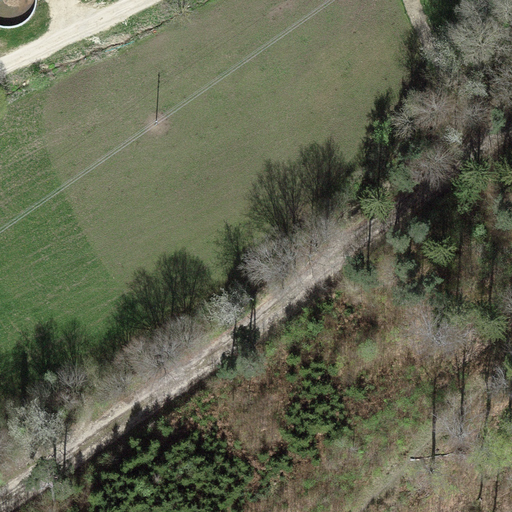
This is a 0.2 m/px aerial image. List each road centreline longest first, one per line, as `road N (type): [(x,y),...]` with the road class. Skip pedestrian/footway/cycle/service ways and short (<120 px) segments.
road 1 (track): [(0,511),(146,418),(393,218),(511,140)]
road 2 (track): [(0,67),(141,0)]
